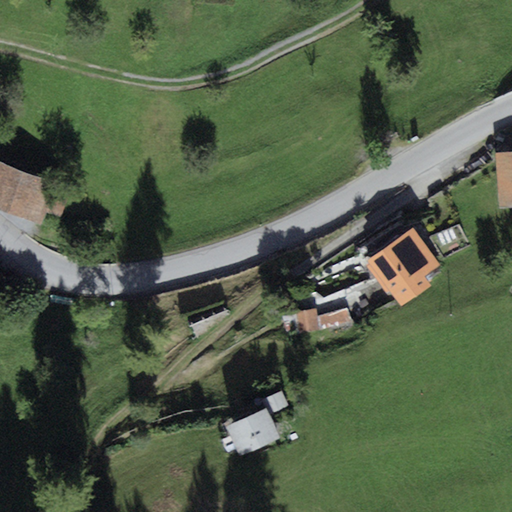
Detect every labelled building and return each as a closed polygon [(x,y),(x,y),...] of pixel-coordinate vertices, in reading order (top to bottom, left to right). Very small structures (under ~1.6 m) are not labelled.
[(511,206),(511,151),(495,153),(499,207),(511,206)] [(73,190),(0,161),(0,208),(41,225),(46,213),(61,219),(73,190)] [(440,238),(447,249),(467,237),(459,225),(440,238)] [(411,227),(365,259),(399,306),(430,285),(424,276),(439,266),(411,227)] [(315,299),(326,330),(357,320),(347,289),(315,299)] [(265,408),(226,425),(239,456),(280,438),(269,414),(288,406),(281,391),(261,400),(265,408)]
